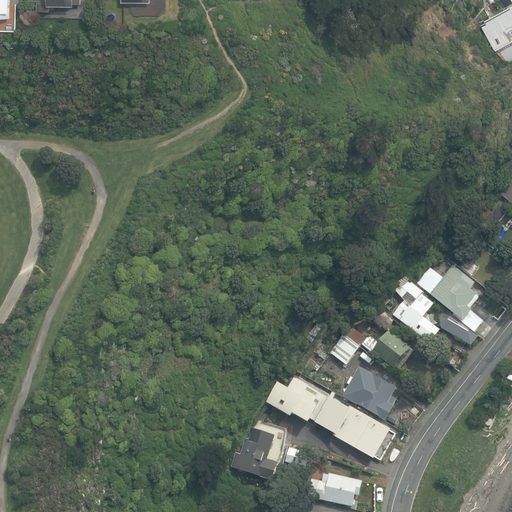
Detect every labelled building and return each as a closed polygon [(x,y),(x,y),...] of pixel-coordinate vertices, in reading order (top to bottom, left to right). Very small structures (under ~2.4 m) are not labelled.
[(0,0),(0,16),(10,17),(10,0),(0,0)] [(29,0),(30,1),(38,0),(38,10),(51,11),(51,5),(76,5),(76,4),(82,4),(81,0),(29,0)] [(495,50),(506,65),(509,63),(509,62),(511,60),(511,6),(485,21),(486,22),(481,25),(495,50)] [(511,178),(509,176),(497,191),(511,202),(511,178)] [(461,267),(472,276),(480,266),(469,257),(461,267)] [(418,283),(445,305),(476,333),(485,321),(471,309),(477,301),(479,304),(487,294),(475,285),(476,284),(454,266),(444,278),(430,267),(418,283)] [(385,280),(386,284),(403,279),(402,275),(385,280)] [(406,299),(394,314),(431,343),(441,330),(425,317),(438,302),(407,278),(396,291),(406,299)] [(382,302),(389,311),(396,305),(388,296),(382,302)] [(476,333),(445,305),(439,318),(442,328),(472,346),(479,336),(476,333)] [(370,317),(387,331),(395,320),(378,306),(370,317)] [(353,327),(347,336),(361,347),(365,343),(374,351),(372,354),(379,359),(381,357),(400,371),(415,351),(389,331),(380,342),(369,333),(366,337),(353,327)] [(361,347),(347,336),(345,335),(331,352),(348,365),(361,347)] [(344,396),(387,421),(399,400),(393,396),(397,388),(360,367),(354,377),(352,376),(348,383),(350,384),(344,396)] [(322,382),(334,390),(340,380),(328,373),(322,382)] [(395,432),(294,375),(288,387),(278,381),(267,402),(292,415),(293,413),(379,460),(395,432)] [(233,467),(274,481),(280,462),(269,459),(276,436),(251,428),(250,433),(251,434),(249,440),(247,440),(242,455),(238,453),(233,467)] [(286,462),(307,467),(311,453),(290,448),(286,462)] [(309,497),(353,507),(356,495),(360,496),(364,481),(330,473),(330,475),(325,474),(323,481),(313,478),(309,497)]
